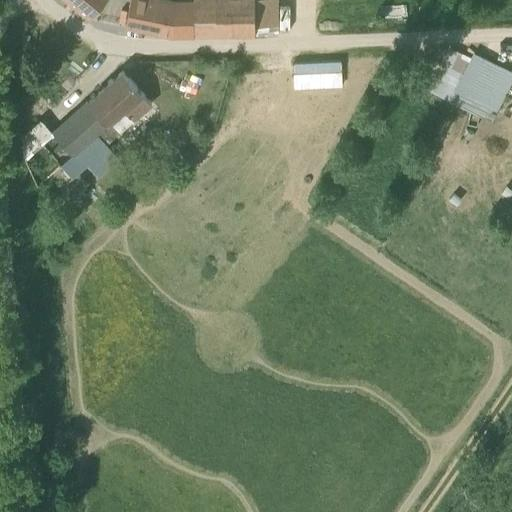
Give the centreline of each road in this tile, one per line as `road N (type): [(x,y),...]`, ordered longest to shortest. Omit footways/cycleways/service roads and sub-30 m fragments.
road 1 (unclassified): [(511,29),(136,41),(112,37),(51,0)]
road 2 (unclassified): [(0,192),(24,511)]
